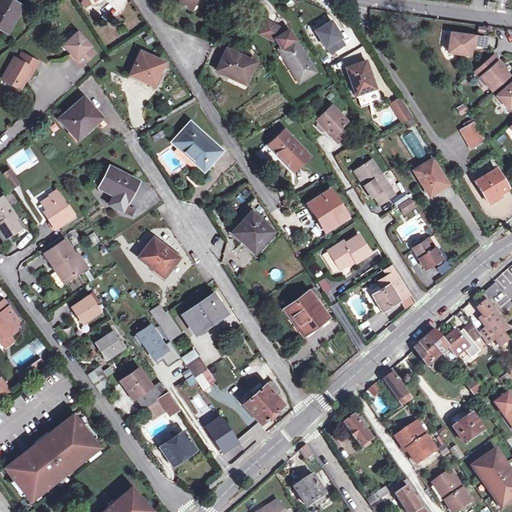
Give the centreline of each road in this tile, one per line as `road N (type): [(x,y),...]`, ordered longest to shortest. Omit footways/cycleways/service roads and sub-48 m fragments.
road 1 (residential): [(126,135),(309,415)]
road 2 (residential): [(3,267),(157,486),(187,511)]
road 3 (secondary): [(309,415),(511,241)]
road 4 (residential): [(272,203),(145,0)]
road 5 (secondary): [(205,511),(297,425)]
